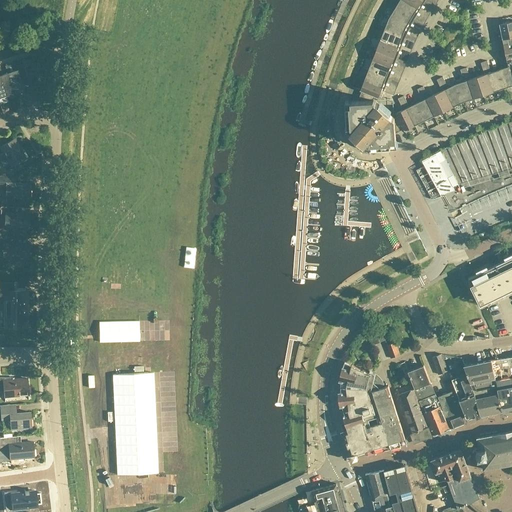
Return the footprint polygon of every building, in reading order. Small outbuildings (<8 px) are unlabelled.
[(411,19),(417,10),(400,0),(395,9),(411,19)] [(421,0),(400,0),(417,10),(422,0),(421,0)] [(430,14),(421,8),(417,14),(427,19),(430,14)] [(395,9),(388,20),(406,28),(411,19),(395,9)] [(402,38),(406,28),(388,20),(384,31),(402,38)] [(496,42),(502,40),(511,37),(511,22),(499,25),(500,32),(494,33),(496,42)] [(420,32),(410,27),(407,33),(417,37),(420,32)] [(384,31),(380,41),(398,48),(402,38),(384,31)] [(511,37),(502,40),(504,50),(498,51),(499,55),(511,52),(511,37)] [(394,58),(398,48),(380,41),(376,51),(394,58)] [(411,50),(401,46),(399,52),(409,56),(411,50)] [(390,68),(394,58),(376,51),(372,61),(390,68)] [(507,65),(508,68),(511,67),(511,52),(499,55),(499,57),(501,57),(501,58),(504,66),(507,65)] [(30,60),(22,62),(24,69),(32,67),(30,60)] [(372,61),(368,71),(386,78),(390,68),(372,61)] [(480,64),(483,73),(489,71),(486,62),(480,64)] [(7,73),(14,93),(23,90),(16,70),(10,72),(8,65),(4,67),(6,74),(7,73)] [(393,66),(391,72),(401,76),(403,70),(393,66)] [(511,80),(508,68),(497,71),(504,89),(511,86),(511,80)] [(7,73),(6,74),(2,75),(0,69),(0,79),(6,96),(14,93),(7,73)] [(466,69),(459,71),(463,80),(469,78),(466,69)] [(382,88),(386,78),(368,71),(364,81),(382,88)] [(493,93),(504,89),(497,71),(487,74),(493,93)] [(477,78),(483,96),(493,93),(487,74),(477,78)] [(25,75),(26,92),(41,91),(40,75),(25,75)] [(442,78),(436,81),(440,89),(446,87),(442,78)] [(473,100),(483,96),(477,78),(467,81),(473,100)] [(361,92),(374,98),(377,99),(382,88),(364,81),(359,92),(361,92)] [(473,100),(467,81),(455,85),(462,103),(473,100)] [(452,108),(462,103),(455,85),(444,91),(452,108)] [(393,96),(395,90),(385,86),(383,92),(393,96)] [(422,87),(416,90),(421,99),(427,96),(422,87)] [(434,95),(443,113),(452,108),(444,91),(434,95)] [(351,134),(363,145),(364,145),(366,142),(370,142),(370,149),(390,147),(390,141),(395,141),(395,135),(403,130),(397,118),(394,119),(373,101),(374,98),(361,92),(357,102),(351,102),(351,107),(345,107),(347,128),(353,127),(353,131),(351,134)] [(433,117),(443,113),(434,95),(424,100),(433,117)] [(407,105),(403,97),(397,100),(401,108),(407,105)] [(415,105),(423,122),(433,117),(424,100),(415,105)] [(414,127),(423,122),(415,105),(405,109),(414,127)] [(397,118),(403,130),(404,132),(414,127),(405,109),(395,114),(397,118)] [(357,149),(361,151),(363,145),(351,134),(346,137),(348,141),(350,144),(353,147),(357,149)] [(11,168),(26,159),(14,140),(0,148),(0,147),(0,154),(2,153),(11,168)] [(438,164),(441,163),(445,161),(440,152),(433,155),(438,164)] [(453,176),(445,161),(441,163),(438,164),(433,155),(421,162),(440,195),(454,191),(448,178),(453,176)] [(30,199),(30,184),(15,184),(15,177),(0,177),(0,187),(7,188),(7,199),(30,199)] [(28,231),(29,215),(13,215),(13,208),(1,208),(0,222),(5,222),(4,230),(28,231)] [(27,261),(28,246),(12,245),(12,239),(0,238),(0,248),(3,249),(3,260),(27,261)] [(511,257),(467,279),(479,302),(483,300),(485,303),(511,289),(511,257)] [(0,297),(5,297),(5,301),(5,329),(27,329),(27,310),(27,291),(25,291),(14,291),(14,284),(0,283),(0,297)] [(391,359),(400,356),(395,343),(386,346),(391,359)] [(438,375),(447,372),(441,355),(432,358),(438,375)] [(491,361),(494,376),(496,388),(511,384),(511,359),(511,358),(491,361)] [(494,376),(491,361),(464,367),(466,374),(467,376),(474,393),(485,390),(496,388),(494,376)] [(371,373),(371,374),(345,362),(343,365),(342,368),(341,372),(340,375),(340,378),(339,381),(339,384),(338,388),(338,391),(338,394),(338,398),(339,401),(339,404),(340,408),(341,411),(345,423),(340,425),(350,457),(352,462),(358,460),(356,455),(367,452),(368,456),(391,450),(372,392),(372,391),(384,387),(382,381),(379,377),(375,374),(371,373)] [(420,404),(435,398),(423,366),(408,372),(420,404)] [(467,376),(466,374),(451,380),(455,390),(436,398),(450,430),(451,429),(451,430),(467,423),(468,423),(466,419),(469,417),(470,419),(476,417),(477,419),(480,418),(479,413),(474,393),(467,376)] [(4,398),(28,396),(27,380),(10,381),(10,378),(0,378),(0,392),(3,393),(4,398)] [(511,384),(496,388),(499,400),(502,414),(503,414),(511,412),(511,384)] [(372,391),(372,392),(391,450),(407,446),(388,386),(385,387),(384,387),(372,391)] [(479,413),(480,418),(482,418),(485,417),(484,414),(496,412),(497,415),(502,414),(499,400),(496,388),(485,390),(474,393),(479,413)] [(414,443),(432,437),(431,433),(413,389),(397,395),(414,443)] [(436,398),(435,398),(420,404),(433,436),(441,433),(440,433),(440,431),(442,430),(442,432),(442,433),(450,430),(436,398)] [(11,431),(30,429),(29,413),(15,415),(14,406),(0,407),(0,410),(1,420),(10,420),(11,431)] [(511,433),(498,436),(478,439),(480,450),(476,451),(478,460),(481,459),(483,469),(483,470),(511,465),(511,433)] [(2,439),(0,438),(0,449),(8,449),(9,460),(33,458),(31,443),(21,444),(16,444),(15,437),(2,439)] [(456,483),(465,507),(479,499),(471,478),(461,450),(446,455),(456,483)] [(456,483),(446,455),(431,461),(439,483),(447,480),(449,485),(441,488),(441,489),(443,488),(445,493),(450,491),(456,506),(441,511),(453,511),(458,510),(465,507),(456,483)] [(401,490),(399,491),(403,506),(405,511),(417,511),(418,511),(414,497),(412,491),(405,465),(395,467),(401,490)] [(390,495),(392,503),(394,508),(394,511),(405,511),(403,506),(399,491),(401,490),(395,467),(383,470),(386,481),(387,483),(390,493),(390,495)] [(386,481),(383,470),(365,475),(366,475),(365,475),(368,488),(371,500),(381,498),(390,495),(390,493),(387,483),(386,481)] [(339,495),(336,484),(312,491),(315,503),(304,505),(306,511),(343,511),(340,501),(342,501),(340,495),(339,495)] [(16,492),(3,493),(4,501),(12,500),(13,511),(14,511),(29,510),(29,508),(36,508),(36,505),(41,504),(40,494),(35,494),(34,492),(29,492),(28,490),(24,491),(24,493),(16,494),(16,492)] [(394,511),(394,508),(392,503),(390,495),(381,498),(371,500),(374,511),(394,511)]
